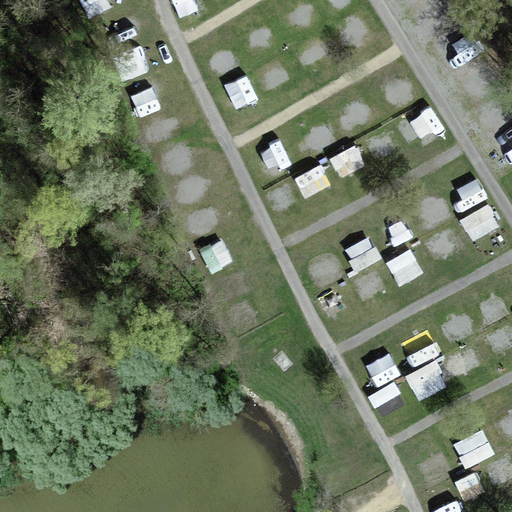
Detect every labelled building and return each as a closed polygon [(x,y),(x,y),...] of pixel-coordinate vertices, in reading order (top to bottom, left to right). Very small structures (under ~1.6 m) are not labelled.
[(341,19),(356,37),(372,24),(358,6),(341,19)] [(297,43),(311,64),(334,50),(321,28),(297,43)] [(270,89),(293,76),(279,52),(256,65),(270,89)] [(236,107),(257,97),(247,75),(226,85),(236,107)] [(402,107),(422,98),(412,77),(392,87),(402,107)] [(366,97),(350,105),(361,127),(377,119),(366,97)] [(438,102),(414,113),(425,138),(449,128),(438,102)] [(170,140),(176,163),(205,155),(199,132),(170,140)] [(342,174),(370,163),(361,139),(333,149),(342,174)] [(289,144),(267,153),(276,175),(298,166),(289,144)] [(305,191),(333,183),(327,162),(298,170),(305,191)] [(176,181),(185,201),(208,191),(198,170),(176,181)] [(491,200),(465,216),(477,236),(503,221),(491,200)] [(433,236),(442,254),(455,247),(447,229),(433,236)] [(357,264),(383,257),(377,234),(351,241),(357,264)] [(391,255),(402,281),(427,269),(415,244),(391,255)] [(338,246),(311,258),(322,285),(350,273),(338,246)] [(242,331),(264,318),(249,295),(228,307),(242,331)] [(416,349),(420,359),(442,350),(437,340),(416,349)] [(378,380),(405,371),(397,346),(370,355),(378,380)] [(424,395),(452,378),(439,355),(410,372),(424,395)] [(398,379),(374,390),(379,400),(402,389),(398,379)] [(511,411),(501,418),(511,437),(511,411)] [(488,424),(458,439),(469,463),(500,448),(488,424)] [(446,449),(429,456),(439,478),(456,470),(446,449)] [(496,483),(511,475),(511,450),(487,462),(496,483)] [(480,467),(460,475),(468,497),(488,489),(480,467)] [(435,511),(441,511),(461,503),(450,480),(426,492),(435,511)]
